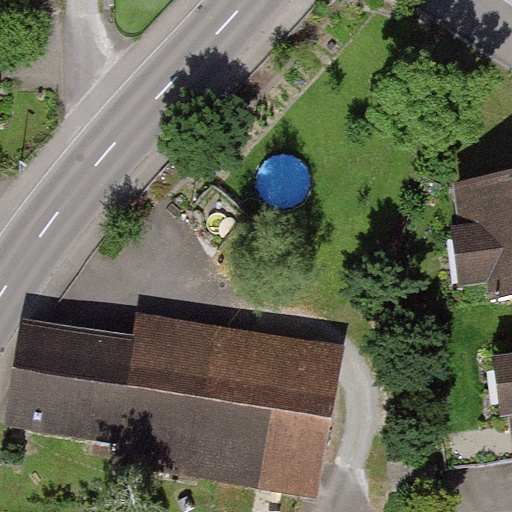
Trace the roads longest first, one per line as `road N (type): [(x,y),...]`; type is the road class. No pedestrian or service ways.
road 1 (tertiary): [(137,119),(0,300)]
road 2 (tertiary): [(251,0),(137,119)]
road 3 (residential): [(82,0),(99,80),(137,119)]
